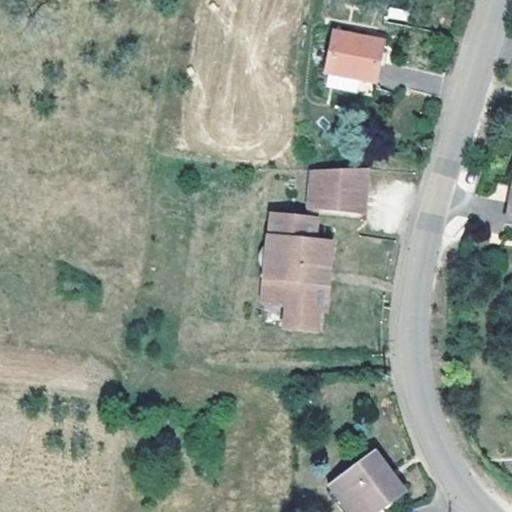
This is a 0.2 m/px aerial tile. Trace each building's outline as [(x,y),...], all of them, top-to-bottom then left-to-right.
[(333,25),(324,63),(370,74),(379,36),(333,25)] [(362,208),(365,164),(310,169),(308,204),(362,208)] [(309,214),(273,210),(263,296),(287,299),(284,323),(313,327),(316,307),(323,307),(326,279),(316,278),(317,269),(322,269),(325,267),(327,265),(329,261),(331,239),(312,237),(307,229),(309,214)] [(382,467),(368,449),(326,482),(346,511),(349,508),(352,511),(372,511),(395,495),(376,471),(382,467)] [(399,490),(382,467),(376,471),(395,495),(399,490)]
